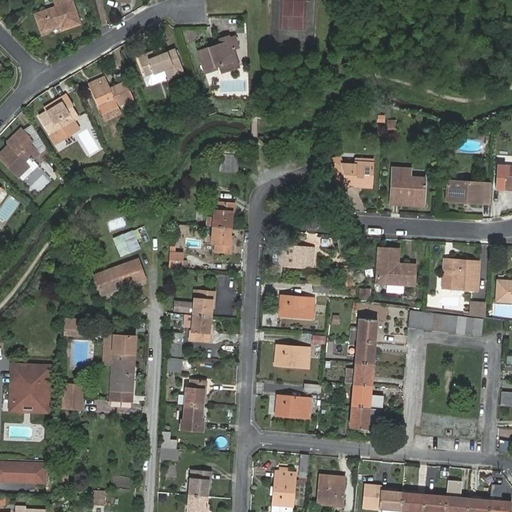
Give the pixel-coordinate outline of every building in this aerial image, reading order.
[(35,14),(41,32),(60,26),(61,30),(79,24),(71,0),(52,0),(55,8),(35,14)] [(208,46),(207,43),(196,47),(202,67),(217,62),(219,67),(235,61),(229,43),(235,41),(232,32),(226,33),(225,31),(217,34),(219,39),(213,41),(214,44),(208,46)] [(135,54),(143,73),(157,67),(162,65),(165,74),(182,67),(173,45),(161,49),(159,44),(135,54)] [(157,67),(143,73),(146,80),(149,80),(165,74),(162,65),(157,67)] [(88,80),(100,105),(114,99),(116,102),(133,95),(125,77),(108,84),(103,73),(88,80)] [(62,98),(46,108),(39,112),(50,130),(79,113),(73,102),(74,102),(67,90),(60,95),(62,98)] [(44,105),(46,108),(62,98),(60,95),(44,105)] [(395,121),(387,120),(386,132),(394,133),(395,121)] [(13,143),(2,154),(20,172),(30,162),(25,157),(30,151),(34,155),(41,149),(31,139),(33,137),(29,133),(30,132),(23,125),(8,138),(11,141),(13,143)] [(0,151),(2,154),(13,143),(11,141),(0,151)] [(34,155),(30,151),(25,157),(30,162),(20,172),(23,175),(39,160),(34,155)] [(237,156),(222,155),(221,170),(236,171),(237,156)] [(342,157),(329,159),(336,188),(347,186),(343,164),(342,157)] [(139,172),(149,168),(146,159),(136,162),(139,172)] [(374,164),(355,162),(355,165),(343,164),(347,186),(356,186),(356,184),(372,184),(374,164)] [(511,166),(505,165),(503,185),(511,185),(511,166)] [(402,197),(424,198),(426,179),(410,178),(411,169),(394,168),(391,204),(401,205),(402,197)] [(491,204),(492,183),(448,180),(447,197),(467,198),(466,202),(491,204)] [(424,206),(424,198),(402,197),(401,205),(424,206)] [(213,226),(231,227),(231,219),(234,219),(235,203),(219,202),(219,204),(215,203),(213,226)] [(27,219),(38,213),(34,207),(24,213),(27,219)] [(230,237),(231,227),(213,226),(211,247),(215,247),(215,251),(231,253),(232,237),(230,237)] [(336,239),(339,254),(348,252),(345,237),(336,239)] [(119,246),(126,264),(138,260),(140,259),(133,241),(119,246)] [(274,245),(272,263),(312,267),(314,249),(274,245)] [(390,258),(398,258),(399,249),(379,247),(377,282),(389,283),(388,290),(405,291),(406,284),(414,285),(415,265),(398,264),(390,263),(390,258)] [(169,267),(182,269),(182,252),(169,252),(169,267)] [(453,272),(452,288),(478,289),(479,266),(463,265),(463,260),(454,259),(453,262),(444,261),(443,272),(453,272)] [(138,260),(126,264),(95,275),(103,295),(145,279),(138,260)] [(442,287),(452,288),(453,272),(443,272),(442,287)] [(511,281),(498,281),(497,300),(511,300),(511,281)] [(330,285),(313,284),(312,291),(329,293),(330,285)] [(361,288),(361,297),(369,298),(370,289),(361,288)] [(193,315),(210,316),(211,309),(213,309),(215,292),(199,290),(198,298),(194,298),(193,315)] [(281,295),(279,315),(312,318),(314,298),(281,295)] [(465,314),(484,316),(486,317),(487,303),(472,302),(470,312),(465,311),(465,314)] [(411,310),(409,326),(417,327),(419,311),(411,310)] [(419,311),(417,327),(425,328),(427,312),(419,311)] [(427,312),(425,328),(432,329),(435,313),(427,312)] [(331,313),(330,323),(338,324),(339,314),(331,313)] [(435,313),(432,329),(440,330),(442,314),(435,313)] [(442,314),(440,330),(449,331),(451,315),(442,314)] [(209,325),(210,316),(193,315),(192,331),(189,331),(188,340),(210,342),(212,325),(209,325)] [(451,315),(449,331),(457,332),(459,316),(451,315)] [(459,316),(457,332),(466,333),(468,317),(459,316)] [(468,317),(466,333),(474,334),(476,318),(468,317)] [(65,318),(64,334),(84,335),(85,319),(65,318)] [(358,340),(375,342),(377,320),(360,318),(359,328),(358,340)] [(476,318),(474,334),(481,335),(483,320),(476,318)] [(95,319),(85,319),(85,331),(94,332),(95,319)] [(350,340),(358,340),(359,328),(351,327),(350,340)] [(114,334),(106,333),(105,351),(113,351),(113,353),(120,353),(120,364),(134,365),(136,337),(114,335),(114,334)] [(326,344),(326,336),(312,335),(312,342),(326,344)] [(374,364),(375,342),(358,340),(355,363),(374,364)] [(168,342),(167,355),(181,356),(182,343),(168,342)] [(277,346),(275,364),(308,368),(310,349),(277,346)] [(113,351),(105,351),(104,361),(113,361),(113,353),(113,351)] [(120,353),(113,353),(111,400),(132,401),(134,365),(120,364),(120,353)] [(169,358),(167,371),(181,372),(182,359),(169,358)] [(354,383),(354,384),(372,386),(374,364),(355,363),(355,368),(354,383)] [(49,365),(12,364),(10,403),(47,404),(48,386),(47,386),(47,382),(49,383),(49,365)] [(347,382),(354,383),(355,368),(348,367),(347,382)] [(185,405),(201,406),(202,401),(204,401),(206,380),(190,379),(190,388),(186,388),(186,396),(179,395),(178,404),(185,405)] [(322,385),(304,383),(303,392),(321,393),(322,385)] [(354,384),(352,405),(370,407),(372,386),(354,384)] [(81,386),(60,385),(60,397),(80,399),(81,386)] [(278,396),(277,415),(309,418),(310,399),(278,396)] [(80,401),(60,399),(60,408),(60,409),(61,409),(80,411),(80,401)] [(10,409),(47,411),(47,404),(10,403),(10,409)] [(200,412),(201,406),(185,405),(184,421),(187,421),(186,430),(202,432),(203,412),(200,412)] [(370,407),(352,405),(349,427),(368,429),(370,407)] [(179,449),(160,448),(159,458),(178,459),(179,449)] [(309,455),(300,454),(299,471),(308,472),(309,455)] [(0,463),(0,481),(8,482),(9,463),(0,463)] [(44,483),(44,465),(9,463),(8,482),(44,483)] [(190,479),(189,495),(206,496),(207,490),(209,491),(211,471),(194,470),(194,479),(190,479)] [(296,473),(276,471),(273,504),(293,506),(296,473)] [(320,475),(318,503),(342,505),(344,477),(320,475)] [(379,508),(381,490),(381,484),(364,483),(362,508),(379,510),(379,508)] [(401,510),(402,492),(381,490),(379,508),(401,510)] [(93,492),(92,504),(105,505),(106,492),(93,492)] [(423,511),(425,494),(402,492),(401,510),(421,511),(423,511)] [(445,511),(446,496),(425,494),(423,511),(445,511)] [(206,496),(189,495),(188,510),(192,511),(191,511),(206,511),(207,504),(206,504),(206,496)] [(466,511),(468,498),(446,496),(445,511),(466,511)] [(488,511),(490,500),(468,498),(466,511),(488,511)] [(510,511),(511,501),(490,500),(488,511),(510,511)]
